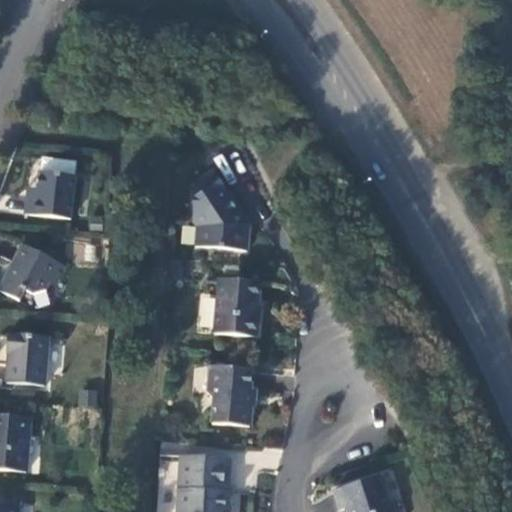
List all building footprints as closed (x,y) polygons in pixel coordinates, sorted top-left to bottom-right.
[(42,174),(40,190),(39,200),(29,198),(27,215),(74,221),(78,178),(77,178),(78,164),(45,160),(44,174),(42,174)] [(196,198),(221,181),(213,170),(193,182),(196,198)] [(249,225),(221,181),(196,198),(193,220),(198,228),(195,247),(247,252),(249,225)] [(39,200),(40,190),(30,189),(29,198),(39,200)] [(73,259),(94,261),(95,243),(75,241),(73,259)] [(70,272),(28,247),(1,292),(23,304),(28,294),(35,298),(51,294),(54,288),(60,292),(70,272)] [(261,283),(220,279),(216,333),(257,337),(259,315),(257,315),(261,283)] [(51,339),(11,336),(9,354),(12,354),(10,384),(47,387),(51,339)] [(252,370),(211,365),(209,394),(215,400),(212,423),(249,428),(253,389),(251,388),(252,370)] [(96,407),(98,390),(80,388),(78,405),(96,407)] [(33,419),(0,417),(0,470),(29,473),(33,419)] [(230,511),(232,492),(229,491),(231,458),(198,456),(196,462),(179,462),(176,511),(230,511)] [(380,477),(333,490),(340,510),(348,508),(348,511),(397,511),(395,505),(390,506),(380,477)] [(23,511),(23,504),(0,502),(0,511),(23,511)]
